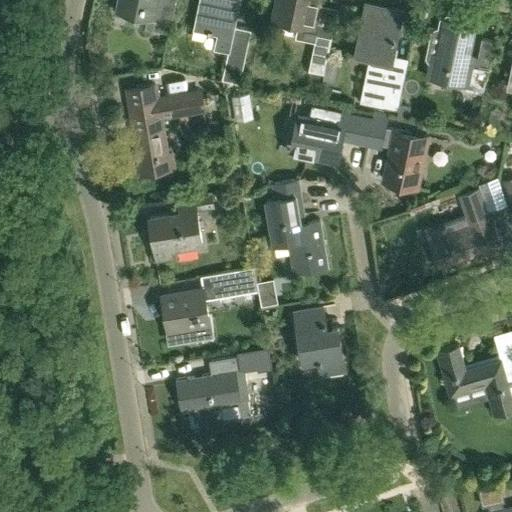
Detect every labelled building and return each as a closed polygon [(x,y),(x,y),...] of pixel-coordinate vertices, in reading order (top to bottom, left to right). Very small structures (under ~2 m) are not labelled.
[(169,32),(176,1),(173,0),(124,0),(127,0),(124,12),(148,17),(146,27),(169,32)] [(223,78),(240,82),(251,29),(235,26),(240,0),(199,0),(194,27),(218,32),(215,48),(229,51),(223,78)] [(321,0),(276,0),(274,16),(300,22),(297,35),(316,39),(317,33),(319,25),(316,24),(321,0)] [(398,109),(405,75),(391,72),(404,10),(365,2),(354,52),(370,56),(360,101),(398,109)] [(475,25),(468,23),(469,21),(467,18),(448,14),(445,16),(445,18),(440,17),(438,28),(436,27),(432,30),(426,56),(429,61),(431,61),(428,76),(467,84),(466,89),(483,93),(494,40),(482,38),(477,62),(468,60),(475,25)] [(332,36),(317,33),(316,39),(309,69),(324,73),(332,36)] [(156,84),(128,88),(142,172),(174,167),(171,153),(164,154),(157,116),(204,108),(201,90),(158,97),(156,84)] [(250,93),(232,96),(237,120),(254,118),(250,93)] [(400,103),(398,109),(397,114),(409,116),(411,105),(400,103)] [(499,127),(502,110),(491,108),(488,125),(493,125),(499,127)] [(374,111),(373,118),(367,144),(381,147),(383,138),(393,140),(384,179),(418,186),(428,135),(385,126),(388,113),(374,111)] [(367,144),(373,118),(341,112),(339,123),(298,115),(291,145),(307,148),(306,153),(337,160),(342,139),(367,144)] [(276,198),(267,199),(274,243),(294,240),(299,271),(329,266),(321,218),(301,222),(300,213),(305,212),(299,178),(274,182),(276,198)] [(471,225),(431,239),(441,265),(502,244),(492,217),(490,218),(480,188),(461,194),(471,225)] [(212,192),(178,198),(180,211),(150,216),(156,251),(203,244),(197,209),(214,206),(212,192)] [(212,297),(259,289),(255,266),(208,274),(212,297)] [(212,333),(211,326),(205,289),(163,296),(171,340),(212,333)] [(324,305),(295,310),(304,361),(319,358),(321,373),(346,369),(339,325),(328,327),(324,305)] [(511,348),(500,352),(501,356),(466,366),(459,341),(437,348),(451,394),(486,384),(495,413),(511,408),(511,348)] [(251,398),(245,368),(244,368),(241,368),(239,355),(210,360),(212,372),(177,378),(182,410),(196,407),(198,415),(216,412),(215,404),(239,400),(242,414),(251,412),(249,399),(251,398)] [(500,480),(479,485),(483,505),(490,504),(492,511),(491,511),(490,511),(511,511),(511,506),(503,509),(501,501),(504,501),(500,480)]
